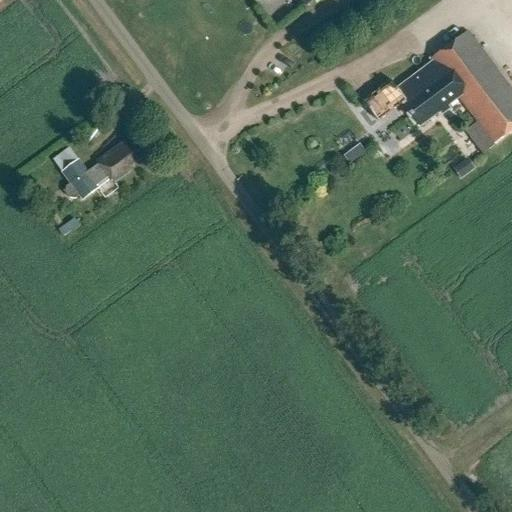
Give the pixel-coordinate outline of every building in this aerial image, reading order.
[(316,0),(261,0),(264,3),(268,0),(298,0),(305,9),(316,0)] [(511,133),(511,90),(469,33),(431,61),(434,64),(459,99),(478,124),(494,146),(511,133)] [(459,99),(434,64),(398,91),(391,81),(363,102),(379,122),(403,104),(406,102),(410,108),(407,110),(420,128),(440,114),(448,107),(459,99)] [(494,146),(478,124),(466,133),(483,156),(495,147),(494,146)] [(78,198),(81,203),(98,191),(97,189),(110,180),(115,187),(132,174),(130,170),(149,157),(138,141),(132,145),(129,140),(98,163),(100,165),(88,174),(80,163),(63,176),(70,185),(66,188),(65,194),(69,199),(76,200),(78,198)] [(461,180),(475,170),(468,160),(453,171),(461,180)] [(63,238),(80,226),(75,220),(58,232),(63,238)]
